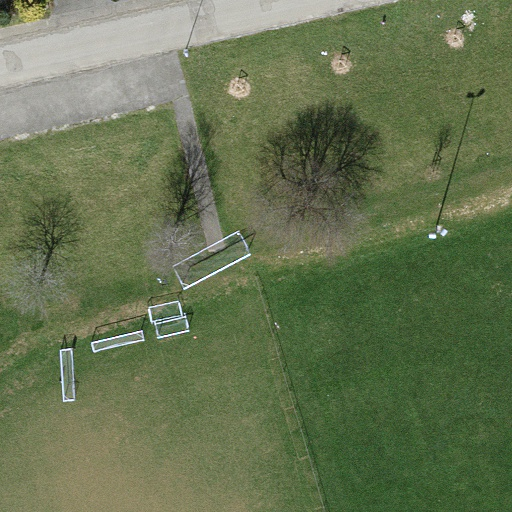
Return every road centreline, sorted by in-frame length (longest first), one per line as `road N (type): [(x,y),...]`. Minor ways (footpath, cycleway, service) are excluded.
road 1 (residential): [(0,72),(303,0)]
road 2 (track): [(219,243),(163,33)]
